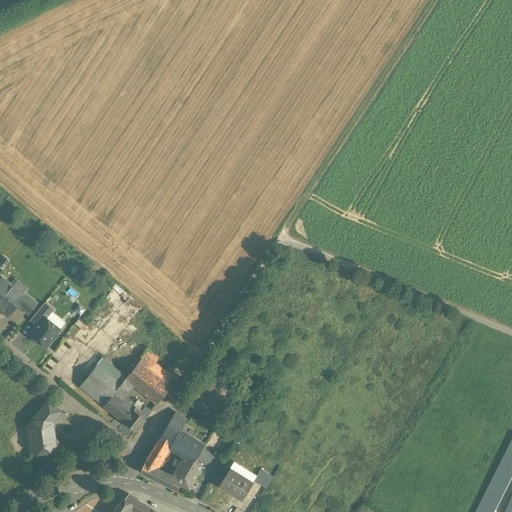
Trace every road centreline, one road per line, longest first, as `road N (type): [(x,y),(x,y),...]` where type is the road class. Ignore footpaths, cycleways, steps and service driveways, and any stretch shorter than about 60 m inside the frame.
road 1 (track): [(198,366),(280,240),(511,334)]
road 2 (track): [(442,0),(280,240)]
road 3 (residential): [(135,455),(0,345)]
road 4 (tertiary): [(131,485),(60,490),(17,511)]
